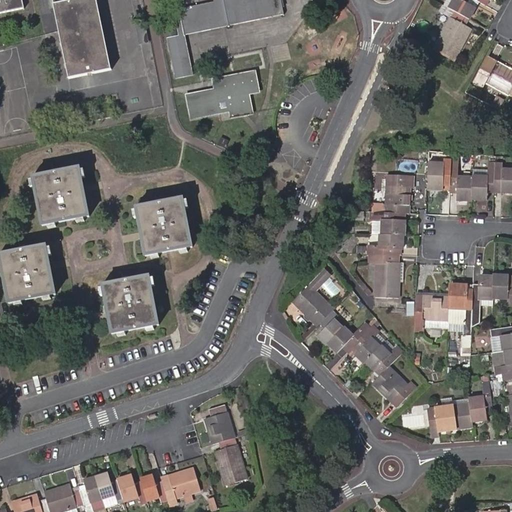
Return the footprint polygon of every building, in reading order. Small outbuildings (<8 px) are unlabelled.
[(22,0),(0,0),(0,12),(24,8),(22,0)] [(64,0),(65,3),(55,5),(70,77),(112,69),(97,0),(64,0)] [(179,9),(185,34),(282,13),(279,0),(213,0),(214,2),(179,9)] [(467,18),(477,0),(445,0),(442,4),(454,11),(467,18)] [(450,18),(454,11),(442,4),(438,11),(450,18)] [(464,24),(467,18),(454,11),(450,18),(433,48),(453,59),(470,28),(464,24)] [(193,76),(185,34),(167,39),(175,79),(193,76)] [(418,40),(409,35),(405,44),(414,49),(418,40)] [(484,81),(508,94),(511,85),(511,69),(490,57),(488,61),(486,64),(476,82),(482,86),(484,81)] [(470,80),(476,82),(486,64),(479,61),(470,80)] [(214,90),(187,96),(192,118),(232,109),(234,116),(247,113),(242,93),(257,89),(254,71),(212,79),(214,90)] [(118,95),(38,111),(42,131),(122,113),(118,95)] [(451,159),(450,189),(449,191),(456,191),(456,200),(471,200),(471,198),(472,176),(457,176),(458,152),(451,152),(451,159)] [(427,188),(450,189),(451,159),(443,159),(443,162),(428,162),(427,188)] [(472,176),(471,198),(486,198),(487,191),(494,192),(495,162),(487,162),(487,175),(472,174),(472,176)] [(495,162),(494,192),(511,192),(511,168),(501,168),(501,162),(495,162)] [(47,222),(94,213),(85,165),(38,174),(47,222)] [(372,211),(396,212),(405,213),(408,213),(409,188),(413,189),(413,176),(386,176),(385,204),(372,203),(372,211)] [(189,197),(142,205),(150,252),(196,243),(189,197)] [(363,211),(354,210),(354,219),(363,219),(363,211)] [(404,235),(405,220),(396,219),(396,212),(372,211),(370,211),(370,218),(372,219),(381,219),(380,234),(402,235),(404,235)] [(380,234),(381,219),(372,219),(371,234),(378,234),(380,234)] [(369,233),(369,246),(378,247),(378,234),(371,234),(369,233)] [(402,248),(402,235),(380,234),(378,234),(378,247),(369,246),(369,253),(393,255),(393,248),(402,248)] [(242,242),(243,252),(254,251),(252,241),(242,242)] [(50,242),(5,251),(13,298),(59,290),(50,242)] [(393,262),(393,255),(369,253),(369,261),(375,261),(374,296),(398,297),(399,262),(393,262)] [(154,274),(107,283),(117,330),(163,320),(154,274)] [(511,275),(493,274),(492,276),(491,297),(507,298),(506,305),(511,305),(511,275)] [(491,297),(492,276),(478,276),(477,284),(472,283),(471,290),(471,306),(479,307),(479,304),(479,299),(491,299),(491,297)] [(471,306),(471,290),(467,290),(467,284),(450,284),(449,296),(447,324),(462,324),(462,331),(470,332),(470,326),(471,306)] [(318,325),(319,323),(332,310),(333,308),(309,285),(293,302),(318,325)] [(447,324),(449,296),(422,295),(422,301),(415,301),(414,327),(447,329),(447,324)] [(478,321),(479,307),(471,306),(470,326),(478,321)] [(337,314),(332,310),(319,323),(324,327),(317,335),(326,343),(327,342),(342,327),(333,318),(337,314)] [(376,322),(363,335),(355,343),(360,348),(355,354),(364,362),(365,361),(380,345),(372,336),(380,327),(376,322)] [(344,325),(342,327),(327,342),(337,352),(343,346),(348,351),(355,343),(363,335),(358,330),(353,335),(344,325)] [(500,335),(502,350),(504,349),(511,348),(511,326),(490,329),(491,337),(500,335)] [(387,337),(380,327),(372,336),(380,345),(381,343),(387,337)] [(462,335),(461,359),(469,360),(469,354),(470,335),(462,335)] [(494,351),(502,350),(500,335),(491,337),(493,351),(494,351)] [(388,349),(381,343),(380,345),(365,361),(375,369),(380,364),(385,369),(388,365),(401,353),(393,345),(388,349)] [(511,348),(504,349),(506,365),(501,366),(502,373),(511,371),(511,348)] [(502,350),(494,351),(496,367),(501,366),(506,365),(504,349),(502,350)] [(412,390),(388,365),(385,369),(372,383),(391,401),(396,396),(401,401),(412,390)] [(511,371),(502,373),(503,380),(511,378),(511,371)] [(462,383),(452,384),(453,393),(464,392),(462,383)] [(483,395),(482,391),(482,388),(467,391),(468,398),(483,395)] [(490,390),(482,391),(483,395),(468,398),(468,403),(471,421),(486,419),(485,410),(492,409),(491,396),(490,390)] [(468,398),(451,400),(450,395),(440,396),(440,401),(441,406),(468,403),(468,398)] [(437,431),(471,426),(471,421),(468,403),(441,406),(427,408),(429,424),(436,423),(437,431)] [(217,442),(234,437),(224,404),(208,409),(210,416),(204,418),(212,444),(217,442)] [(234,437),(217,442),(219,448),(214,450),(225,484),(247,478),(234,437)] [(169,482),(162,484),(168,503),(174,500),(174,498),(182,495),(190,493),(200,490),(192,467),(167,476),(169,482)] [(122,498),(116,479),(110,481),(106,472),(95,475),(102,498),(113,495),(115,500),(122,498)] [(140,501),(146,499),(140,480),(133,482),(131,474),(116,479),(122,498),(123,501),(138,497),(140,501)] [(162,484),(162,481),(155,483),(152,474),(139,478),(140,480),(146,499),(146,501),(159,497),(161,505),(168,503),(162,484)] [(102,498),(95,475),(83,479),(85,484),(77,486),(78,488),(83,505),(84,511),(92,511),(90,502),(102,498)] [(162,481),(162,484),(169,482),(167,476),(160,478),(162,481)] [(58,511),(83,505),(78,488),(71,490),(69,484),(43,492),(45,498),(49,511),(58,511)] [(192,500),(190,493),(182,495),(184,502),(192,500)] [(49,511),(45,498),(38,500),(37,494),(10,501),(13,511),(49,511)]
